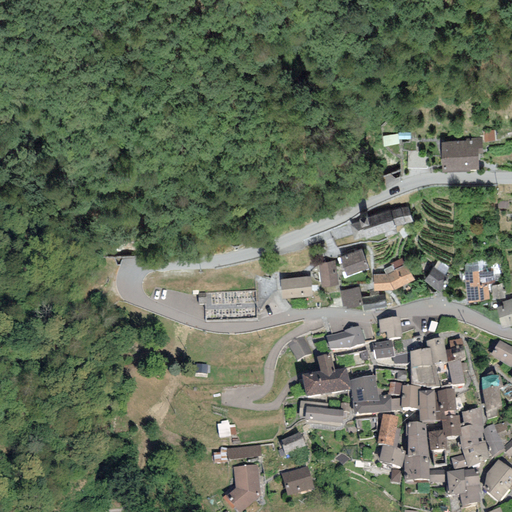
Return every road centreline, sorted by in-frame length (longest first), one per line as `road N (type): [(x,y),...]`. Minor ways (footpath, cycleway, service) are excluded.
road 1 (unclassified): [(511,176),(423,180),(265,247),(139,267),(127,280),(134,296),(207,326),(431,305),(511,333)]
road 2 (track): [(127,280),(100,287),(63,314),(43,316),(0,299)]
